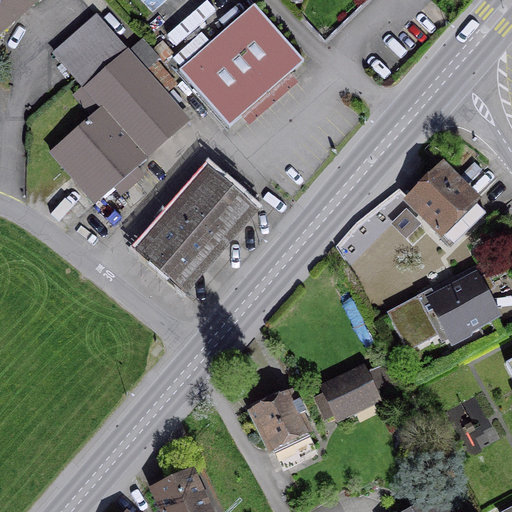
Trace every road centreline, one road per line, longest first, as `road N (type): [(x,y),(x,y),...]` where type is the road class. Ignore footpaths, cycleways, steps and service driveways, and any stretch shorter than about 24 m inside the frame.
road 1 (primary): [(198,359),(454,66)]
road 2 (residential): [(0,203),(48,232),(198,359)]
road 3 (primary): [(65,511),(198,359)]
